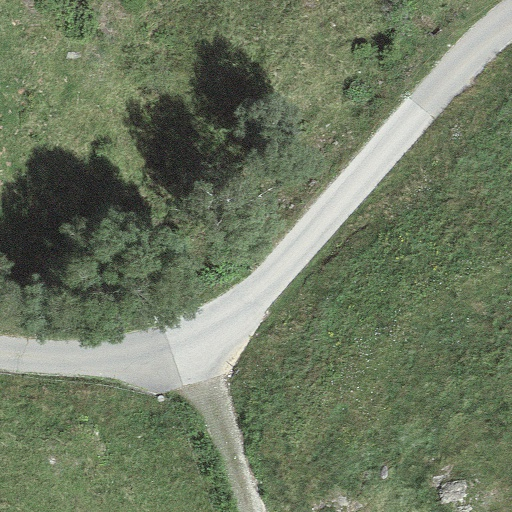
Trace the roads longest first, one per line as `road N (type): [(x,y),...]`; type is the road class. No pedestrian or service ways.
road 1 (unclassified): [(0,335),(141,337),(228,310),(511,12)]
road 2 (track): [(205,323),(254,511)]
